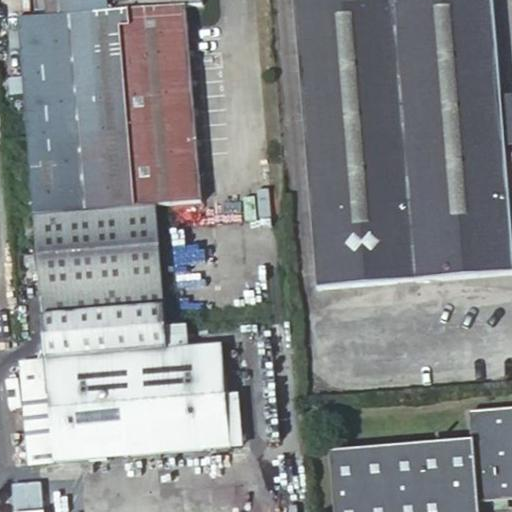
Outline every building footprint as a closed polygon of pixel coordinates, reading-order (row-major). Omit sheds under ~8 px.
[(133,27),(130,0),(94,0),(96,12),(55,16),(20,18),(36,215),(140,206),(126,28),(133,27)] [(55,9),(53,0),(35,0),(36,10),(55,9)] [(96,12),(94,0),(53,0),(55,9),(55,16),(96,12)] [(156,205),(203,201),(187,4),(202,3),(201,0),(130,0),(133,27),(126,28),(140,206),(156,205)] [(296,0),(320,292),(511,274),(511,213),(496,0),(296,0)] [(140,206),(36,215),(43,306),(164,296),(156,205),(140,206)] [(19,357),(27,463),(238,448),(234,395),(223,396),(220,345),(185,347),(183,324),(163,326),(161,300),(37,309),(41,355),(19,357)] [(511,498),(511,407),(473,411),(476,439),(331,452),(336,511),(482,511),(481,502),(511,498)]
